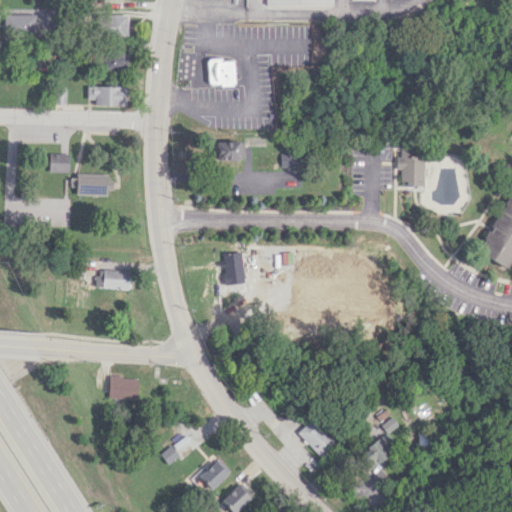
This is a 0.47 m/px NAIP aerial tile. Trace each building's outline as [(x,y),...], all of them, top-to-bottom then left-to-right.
[(1,14),(2,35),(34,35),(34,14),(1,14)] [(127,15),(101,14),(100,37),(126,37),(127,15)] [(121,70),(122,51),(101,51),(101,69),(121,70)] [(234,84),(234,58),(206,59),(207,84),(234,84)] [(125,86),(86,85),(85,99),(93,99),(93,105),(125,105),(125,86)] [(213,160),(241,159),(240,132),(212,133),(213,160)] [(423,156),(407,156),(407,147),(399,147),(400,156),(395,156),(395,169),(399,169),(399,186),(423,185),(423,156)] [(303,166),(304,151),(279,150),(279,165),(303,166)] [(67,171),(68,153),(48,153),(47,171),(67,171)] [(75,194),(109,195),(109,174),(75,173),(75,194)] [(511,257),(511,187),(476,251),(506,268),(511,257)] [(236,283),(236,275),(241,275),(240,252),(222,252),(223,284),(236,283)] [(95,287),(128,288),(128,269),(95,269),(95,287)] [(136,399),(137,376),(107,375),(107,398),(136,399)] [(335,442),(312,417),(296,432),(320,457),(335,442)] [(369,467),(391,450),(380,436),(358,452),(369,467)] [(167,463),(178,455),(171,445),(159,453),(167,463)] [(193,477),(207,492),(229,471),(215,456),(193,477)] [(230,511),(235,511),(249,498),(236,485),(220,500),(230,511)]
